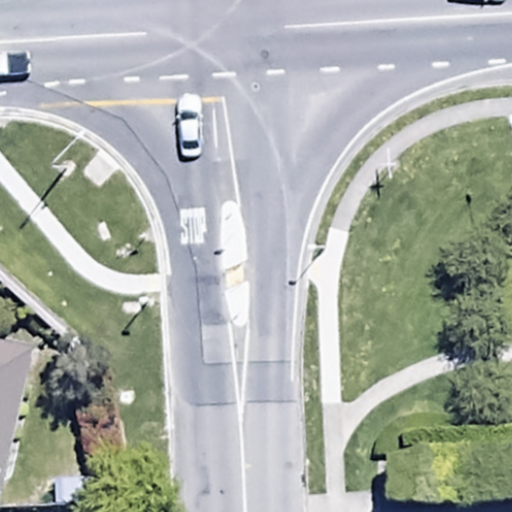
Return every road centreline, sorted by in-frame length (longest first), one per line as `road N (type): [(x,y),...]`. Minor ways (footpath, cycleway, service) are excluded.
road 1 (tertiary): [(220,38),(240,511)]
road 2 (tertiary): [(220,38),(511,25)]
road 3 (tertiary): [(0,49),(220,38)]
